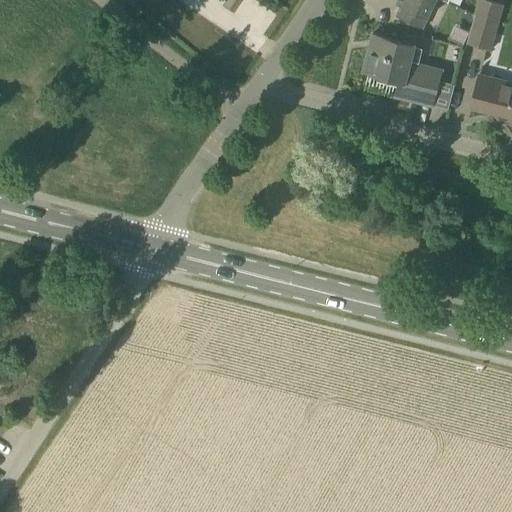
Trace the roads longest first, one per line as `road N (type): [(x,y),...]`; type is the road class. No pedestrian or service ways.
road 1 (primary): [(511,343),(158,252)]
road 2 (unclassified): [(0,491),(158,252)]
road 3 (residential): [(511,147),(267,73)]
road 4 (unclassified): [(242,107),(101,0)]
road 5 (unclassified): [(158,252),(242,107)]
road 6 (primary): [(158,252),(0,213)]
